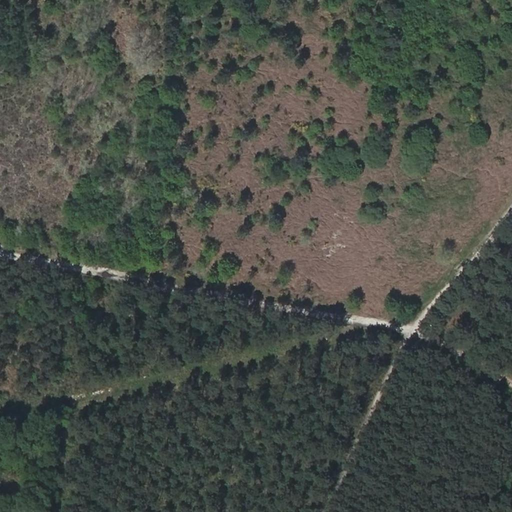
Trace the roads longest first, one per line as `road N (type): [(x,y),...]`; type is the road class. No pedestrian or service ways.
road 1 (track): [(413,328),(0,255)]
road 2 (track): [(413,328),(325,511)]
